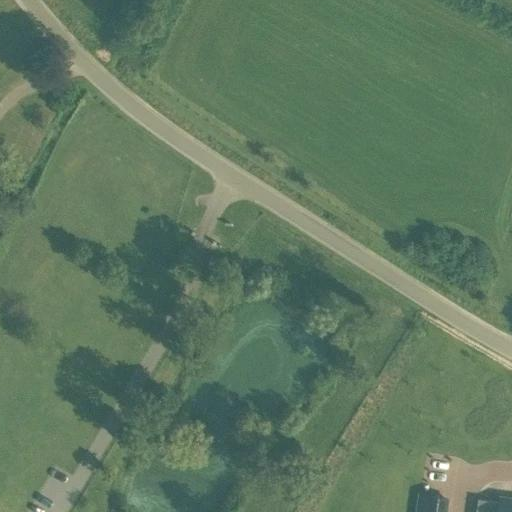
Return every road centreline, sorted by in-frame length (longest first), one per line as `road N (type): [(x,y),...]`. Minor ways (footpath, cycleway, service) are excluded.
road 1 (unclassified): [(511,344),(157,126),(76,57),(31,0)]
road 2 (unknown): [(239,176),(193,288),(59,511)]
